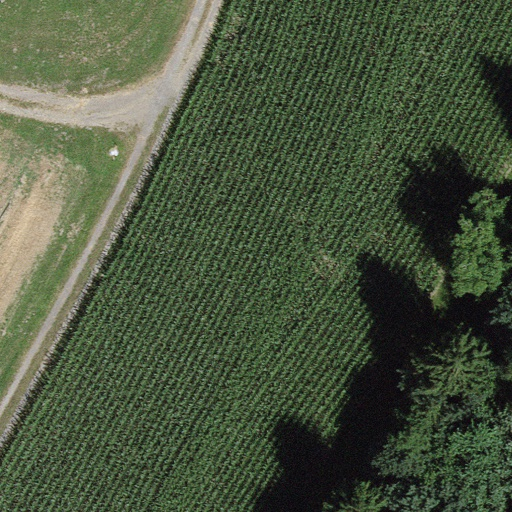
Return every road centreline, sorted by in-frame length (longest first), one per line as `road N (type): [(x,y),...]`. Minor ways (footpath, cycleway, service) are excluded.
road 1 (track): [(0,370),(161,117)]
road 2 (track): [(0,95),(52,109),(161,117)]
road 3 (track): [(161,117),(212,0)]
